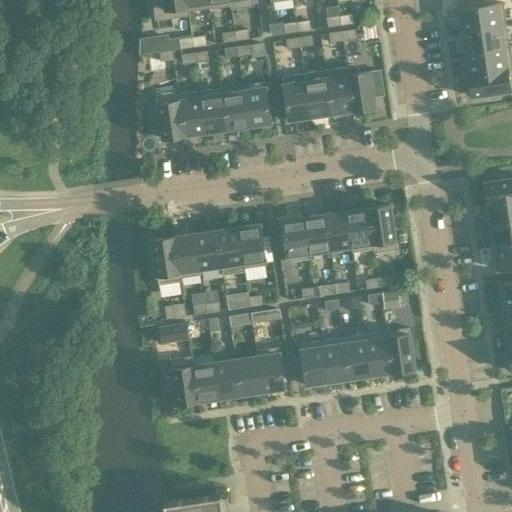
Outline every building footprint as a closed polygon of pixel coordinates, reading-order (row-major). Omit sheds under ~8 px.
[(152,0),(155,20),(188,16),(187,7),(186,0),(152,0)] [(208,0),(186,0),(187,7),(188,16),(189,16),(188,11),(210,8),(209,4),(208,0)] [(230,0),(208,0),(209,4),(210,8),(231,5),(231,8),(232,8),(231,1),(230,0)] [(230,0),(231,1),(232,8),(253,5),(252,0),(230,0)] [(461,0),(463,7),(458,8),(460,21),(462,31),(501,26),(506,25),(503,1),(497,2),(488,3),(487,0),(461,0)] [(351,14),(339,16),(340,25),(353,23),(351,14)] [(339,16),(326,18),(327,26),(340,25),(339,16)] [(309,20),(296,22),(297,31),(310,29),(309,20)] [(296,22),(283,24),(284,33),(297,31),(296,22)] [(501,26),(462,31),(464,46),(465,52),(504,47),(509,46),(506,25),(501,26)] [(247,29),(235,31),(236,40),(249,38),(247,29)] [(342,31),(343,40),(356,38),(354,29),(342,31)] [(235,31),(222,33),(223,42),(236,40),(235,31)] [(330,42),(343,40),(342,31),(329,33),(330,42)] [(299,37),(300,46),(313,44),(312,35),(299,37)] [(205,36),(192,38),(193,46),(206,44),(205,36)] [(288,48),(300,46),(299,37),(286,39),(288,48)] [(192,38),(179,40),(180,48),(193,46),(192,38)] [(237,46),(239,55),(251,53),(250,44),(237,46)] [(226,57),(239,55),(237,46),(224,48),(226,57)] [(504,47),(465,52),(468,71),(468,74),(507,68),(511,67),(511,62),(509,46),(504,47)] [(174,59),(173,55),(172,50),(160,52),(161,61),(174,59)] [(194,52),(196,62),(209,60),(207,50),(194,52)] [(183,64),(196,62),(194,52),(182,54),(183,64)] [(352,63),(347,65),(347,67),(348,74),(353,110),(376,106),(374,96),(384,95),(380,70),(370,71),(358,73),(357,67),(352,63)] [(347,67),(326,70),(327,78),(332,113),(353,110),(348,74),(347,67)] [(511,67),(507,68),(468,74),(472,96),(481,95),(482,101),(500,99),(499,92),(510,90),(511,90),(511,67)] [(326,70),(304,73),(305,81),(311,116),(332,113),(327,78),(326,70)] [(243,84),(249,125),(271,122),(265,81),(243,84)] [(305,81),(283,84),(288,119),(311,116),(305,81)] [(221,87),(227,128),(249,125),(243,84),(242,84),(243,90),(223,93),(222,87),(221,87)] [(200,90),(206,132),(227,128),(221,87),(200,90)] [(162,138),(185,135),(178,90),(156,93),(159,113),(154,114),(157,128),(161,128),(162,138)] [(178,90),(185,135),(206,132),(200,90),(179,93),(179,90),(178,90)] [(485,182),(488,204),(511,200),(511,177),(510,178),(509,174),(494,176),(495,180),(485,182)] [(511,200),(488,204),(491,225),(511,222),(511,200)] [(368,207),(375,253),(397,249),(390,204),(368,207)] [(346,211),(353,252),(373,249),(374,253),(375,253),(368,207),(346,211)] [(325,214),(330,249),(351,246),(352,252),(353,252),(346,211),(325,214)] [(304,217),(310,258),(311,258),(310,252),(330,249),(325,214),(304,217)] [(288,261),(310,258),(304,217),(281,220),(288,261)] [(511,222),(491,225),(494,247),(511,244),(511,222)] [(238,227),(244,268),(266,265),(260,223),(238,227)] [(217,230),(222,265),(242,262),(243,268),(244,268),(238,227),(217,230)] [(195,233),(201,274),(202,274),(201,268),(222,265),(217,230),(195,233)] [(174,236),(181,281),(182,281),(181,277),(201,274),(195,233),(174,236)] [(158,285),(181,281),(174,236),(152,240),(153,250),(149,251),(151,265),(155,265),(158,285)] [(511,244),(494,247),(498,269),(511,266),(511,244)] [(378,277),(380,286),(392,285),(391,275),(378,277)] [(367,288),(380,286),(378,277),(365,279),(367,288)] [(335,284),(337,293),(350,291),(348,282),(335,284)] [(511,282),(500,284),(503,306),(511,304),(511,282)] [(324,295),(337,293),(335,284),(323,285),(324,295)] [(314,287),(302,289),(303,298),(315,296),(314,287)] [(398,290),(382,293),(384,306),(400,304),(398,290)] [(381,293),(368,295),(369,304),(382,302),(381,293)] [(261,295),(248,297),(249,306),(263,304),(261,295)] [(359,296),(345,298),(347,309),(360,307),(359,296)] [(248,297),(235,299),(236,308),(249,306),(248,297)] [(338,299),(325,301),(326,310),(339,309),(338,299)] [(206,303),(207,312),(220,310),(219,301),(206,303)] [(184,303),(165,306),(167,318),(186,315),(184,303)] [(206,303),(192,305),(194,314),(207,312),(206,303)] [(511,304),(503,306),(506,327),(511,326),(511,304)] [(267,310),(250,312),(252,323),(266,321),(268,318),(267,310)] [(250,312),(241,314),(243,324),(252,323),(250,312)] [(217,317),(208,319),(210,332),(219,330),(217,317)] [(162,326),(159,326),(161,343),(189,339),(189,335),(187,322),(162,326)] [(408,327),(386,331),(392,371),(415,368),(414,365),(423,363),(419,335),(410,336),(408,327)] [(386,331),(365,334),(371,375),(392,371),(386,331)] [(365,334),(343,337),(349,378),(371,375),(365,334)] [(343,337),(322,340),(329,381),(349,378),(343,337)] [(322,340),(300,343),(306,384),(329,381),(322,340)] [(279,347),(256,350),(256,356),(262,391),(285,387),(279,347)] [(173,379),(168,379),(170,394),(175,393),(177,404),(200,400),(194,365),(192,355),(170,359),(173,379)] [(256,356),(236,359),(241,394),(262,391),(256,356)] [(236,359),(215,362),(220,397),(241,394),(236,359)] [(215,362),(194,365),(200,400),(220,397),(215,362)] [(214,494),(164,501),(165,511),(223,511),(221,493),(215,494),(214,494)]
